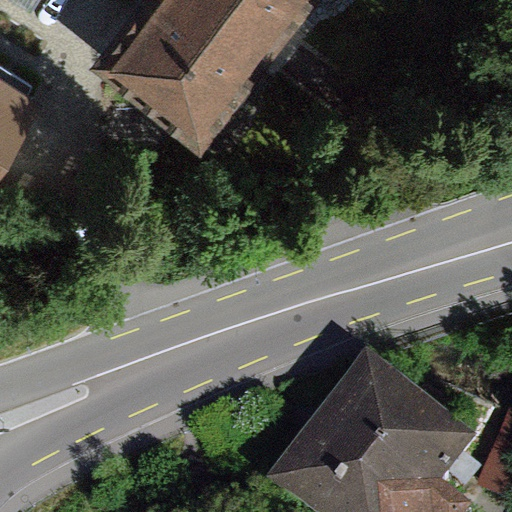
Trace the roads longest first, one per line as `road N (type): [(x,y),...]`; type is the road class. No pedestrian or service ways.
road 1 (primary): [(0,423),(511,237)]
road 2 (unknown): [(140,368),(238,511)]
